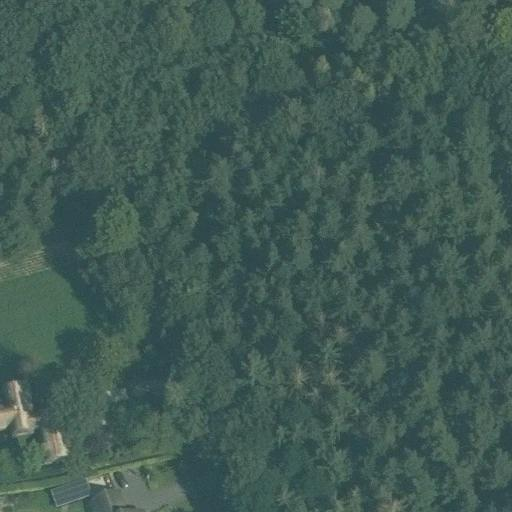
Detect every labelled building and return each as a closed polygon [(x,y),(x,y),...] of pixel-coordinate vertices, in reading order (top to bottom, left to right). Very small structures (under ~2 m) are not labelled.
[(0,431),(12,429),(13,438),(31,434),(30,432),(38,431),(45,465),(69,460),(62,423),(52,425),(50,415),(33,418),(27,386),(4,390),(8,411),(0,412),(0,431)] [(104,406),(138,402),(137,391),(103,394),(104,406)] [(58,510),(92,497),(86,483),(53,495),(58,510)] [(123,511),(118,496),(93,505),(95,511),(123,511)] [(154,511),(188,511),(183,497),(153,508),(154,511)]
